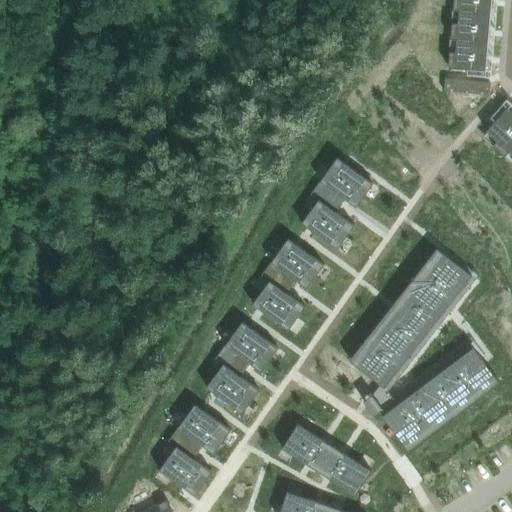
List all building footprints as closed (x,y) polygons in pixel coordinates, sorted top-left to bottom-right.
[(450,51),(449,67),(486,70),(492,0),(454,0),(454,10),(460,10),(460,11),(459,23),(453,22),(453,23),(451,38),(457,39),(457,40),(456,52),(450,51)] [(445,78),(444,91),(452,91),(453,79),(445,78)] [(453,79),(452,91),(460,92),(461,80),(453,79)] [(461,80),(460,92),(467,93),(468,80),(461,80)] [(468,80),(467,93),(475,93),(476,81),(468,80)] [(476,81),(475,93),(482,94),(483,82),(476,81)] [(483,82),(482,94),(490,95),(491,82),(483,82)] [(511,110),(508,107),(487,131),(489,132),(498,140),(494,145),(506,155),(510,151),(510,152),(511,153),(511,110)] [(338,157),(329,169),(365,195),(374,183),(338,157)] [(329,169),(321,181),(346,199),(357,206),(365,195),(329,169)] [(321,181),(311,195),(319,200),(336,212),(337,212),(346,199),(321,181)] [(319,200),(311,211),(346,237),(355,225),(337,212),(336,212),(319,200)] [(311,211),(302,223),(338,249),(346,237),(311,211)] [(289,238),(280,250),(316,276),(324,264),(289,238)] [(437,248),(350,360),(354,363),(389,390),(477,278),(441,251),(437,248)] [(280,250),(272,262),(297,280),(307,287),(316,276),(280,250)] [(272,262),(262,275),(269,281),(270,281),(287,293),(297,280),(272,262)] [(269,281),(262,292),(297,318),(306,306),(287,293),(270,281),(269,281)] [(262,292),(253,304),(289,329),(297,318),(262,292)] [(243,321),(234,333),(270,359),(278,347),(243,321)] [(234,333),(226,345),(251,363),(261,371),(270,359),(234,333)] [(396,399),(379,411),(406,447),(409,451),(501,382),(497,378),(471,343),(396,399)] [(226,345),(216,359),(223,364),(224,364),(241,376),(251,363),(226,345)] [(223,364),(216,375),(251,401),(260,389),(241,376),(224,364),(223,364)] [(216,375),(207,387),(243,413),(251,401),(216,375)] [(196,404),(187,415),(223,441),(231,430),(196,404)] [(187,415),(179,427),(204,445),(214,453),(223,441),(187,415)] [(298,423),(290,435),(327,459),(335,447),(298,423)] [(179,427),(169,441),(176,447),(177,446),(194,459),(194,458),(204,445),(179,427)] [(290,435),(283,448),(319,471),(327,459),(290,435)] [(176,447),(169,457),(204,483),(213,471),(194,458),(194,459),(177,446),(176,447)] [(335,447),(327,459),(364,482),(372,470),(335,447)] [(169,457),(160,469),(196,495),(204,483),(169,457)] [(327,459),(319,471),(356,495),(364,482),(327,459)] [(288,491),(283,505),(305,511),(326,511),(329,505),(288,491)] [(167,500),(144,511),(169,511),(173,510),(167,500)]
